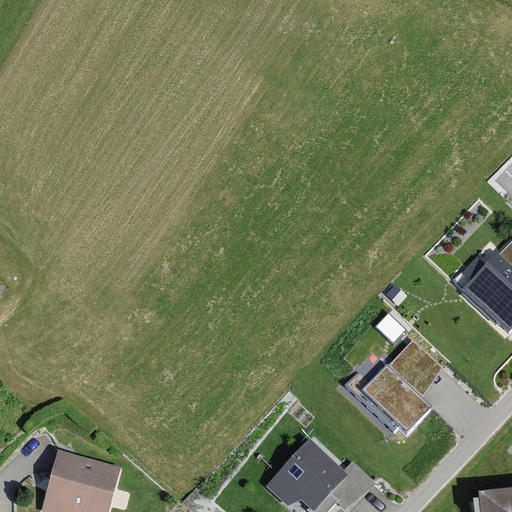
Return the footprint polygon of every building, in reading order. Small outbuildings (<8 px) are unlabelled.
[(511,246),(464,297),(510,340),(511,337),(511,246)] [(0,304),(10,292),(0,284),(0,304)] [(442,372),(411,342),(363,401),(409,439),(430,414),(420,406),(442,372)] [(322,511),(349,484),(310,447),(267,493),(287,511),(291,511),(302,510),(304,511),(322,511)] [(116,511),(127,471),(65,457),(51,511),(116,511)] [(511,511),(511,484),(479,488),(481,511),(511,511)]
